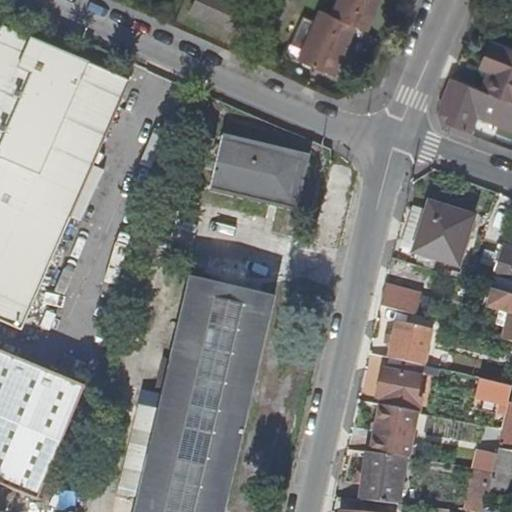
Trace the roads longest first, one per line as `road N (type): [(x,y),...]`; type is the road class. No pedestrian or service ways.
road 1 (residential): [(37,0),(395,144)]
road 2 (residential): [(308,511),(395,144)]
road 3 (residential): [(395,144),(458,0)]
road 4 (residential): [(511,184),(395,144)]
